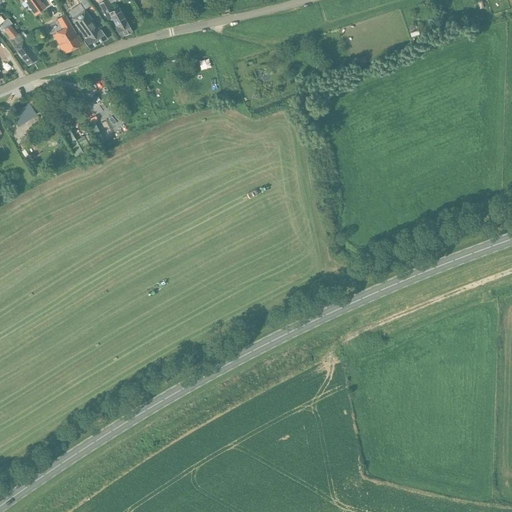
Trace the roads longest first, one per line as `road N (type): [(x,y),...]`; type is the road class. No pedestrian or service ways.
road 1 (primary): [(0,506),(233,360),(511,239)]
road 2 (unclassified): [(0,90),(135,41),(305,0)]
road 3 (track): [(511,271),(338,342),(331,356)]
road 4 (track): [(511,211),(345,277)]
